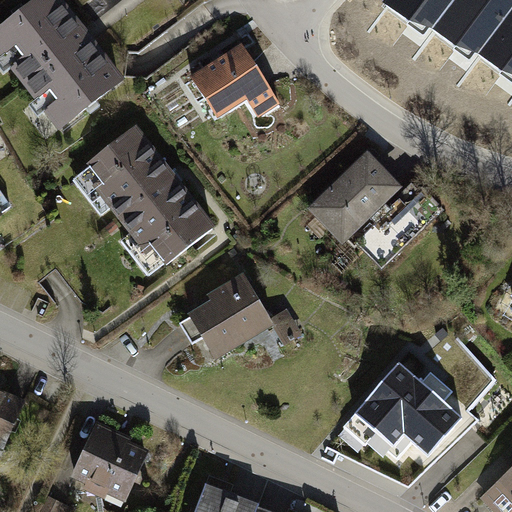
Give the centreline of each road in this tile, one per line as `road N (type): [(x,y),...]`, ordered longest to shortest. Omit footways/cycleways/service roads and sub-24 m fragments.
road 1 (residential): [(0,326),(383,511)]
road 2 (residential): [(321,0),(308,13),(309,63),(403,137),(511,180)]
